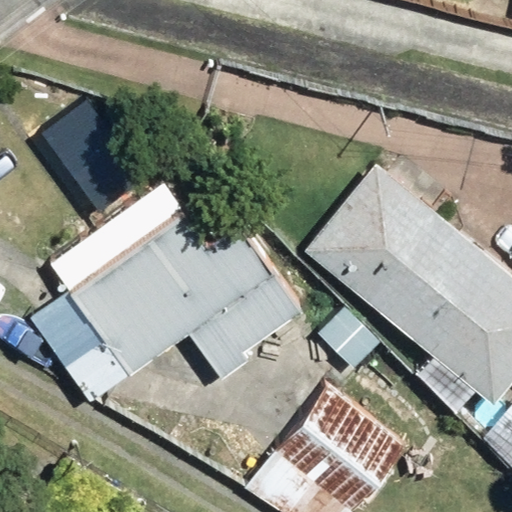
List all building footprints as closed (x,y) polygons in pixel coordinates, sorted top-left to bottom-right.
[(310,231),(497,382),(511,363),(511,249),(380,144),(310,231)] [(193,315),(224,360),(252,340),(246,332),(306,289),(244,202),(214,225),(187,188),(76,269),(137,355),(193,315)] [(325,310),(352,338),(371,319),(344,292),(325,310)] [(251,467),(310,511),(339,511),(406,428),(330,368),(251,467)] [(511,381),(510,379),(470,435),(511,465),(511,381)]
